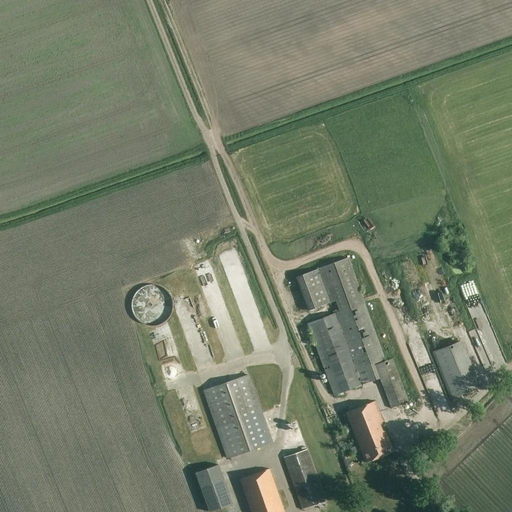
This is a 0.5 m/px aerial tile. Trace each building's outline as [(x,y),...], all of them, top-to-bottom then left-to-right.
[(387,360),(349,257),(296,276),(308,311),(335,301),(339,311),(307,323),(333,396),(380,378),(391,409),(408,402),(393,358),(387,360)] [(209,297),(228,356),(238,352),(225,313),(230,312),(222,287),(215,289),(212,280),(203,283),(207,298),(209,297)] [(395,305),(404,300),(399,292),(390,297),(395,305)] [(257,353),(272,348),(260,305),(244,310),(257,353)] [(480,387),(462,340),(432,352),(451,400),(480,387)] [(249,374),(203,390),(227,459),(273,443),(249,374)] [(375,401),(346,413),(365,462),(393,451),(386,430),(383,431),(380,423),(383,422),(375,401)] [(307,449),(283,457),(301,510),(326,501),(307,449)] [(208,511),(209,511),(232,504),(218,465),(195,473),(208,511)] [(284,511),(269,469),(239,479),(250,511),(284,511)]
